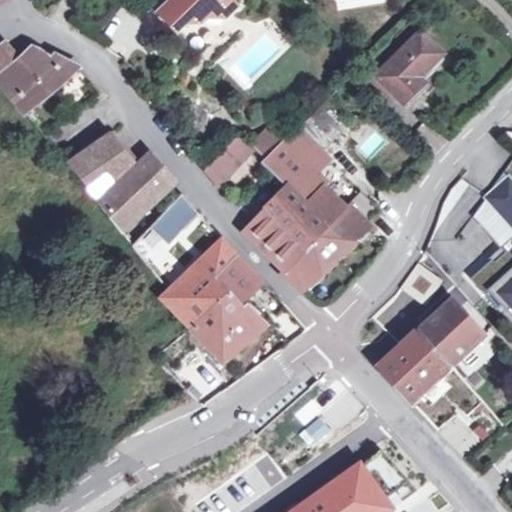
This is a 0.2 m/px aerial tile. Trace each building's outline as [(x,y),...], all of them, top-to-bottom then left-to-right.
[(172,0),(157,15),(171,28),(180,18),(186,25),(199,24),(205,18),(222,18),(234,7),(227,0),(172,0)] [(442,56),(419,34),(376,77),(398,99),(442,56)] [(5,42),(0,45),(0,85),(11,99),(15,95),(28,109),(66,81),(77,68),(56,53),(54,52),(49,58),(36,48),(28,49),(19,58),(5,42)] [(376,77),(363,89),(385,111),(398,99),(376,77)] [(333,125),(317,109),(297,130),(312,145),(333,125)] [(297,130),(281,145),(314,176),(328,160),(312,145),(297,130)] [(250,145),(247,147),(256,157),(262,164),(278,149),(263,134),(250,145)] [(106,135),(65,163),(96,199),(133,165),(106,135)] [(247,147),(238,139),(204,175),(221,192),(256,157),(247,147)] [(262,164),(287,189),(266,211),(304,252),(328,227),(347,249),(368,228),(330,192),(314,176),(281,145),(278,149),(262,164)] [(150,157),(137,169),(99,203),(102,207),(122,231),(138,216),(173,183),(150,157)] [(328,160),(314,176),(330,192),(345,176),(328,160)] [(511,174),(508,170),(478,196),(503,225),(454,268),(483,301),(490,290),(511,314),(511,174)] [(362,191),(351,199),(366,219),(377,211),(362,191)] [(197,211),(182,194),(156,220),(173,237),(197,211)] [(266,211),(243,234),(283,270),(280,274),(301,294),(347,249),(328,227),(304,252),(266,211)] [(149,227),(138,216),(122,231),(132,244),(149,227)] [(236,256),(221,239),(199,260),(215,276),(236,256)] [(261,281),(236,256),(215,276),(240,302),(261,281)] [(168,290),(161,297),(221,359),(223,361),(263,326),(240,302),(215,276),(199,260),(168,290)] [(483,335),(450,299),(376,368),(410,404),(483,335)] [(384,511),(415,491),(381,443),(281,511),(384,511)]
